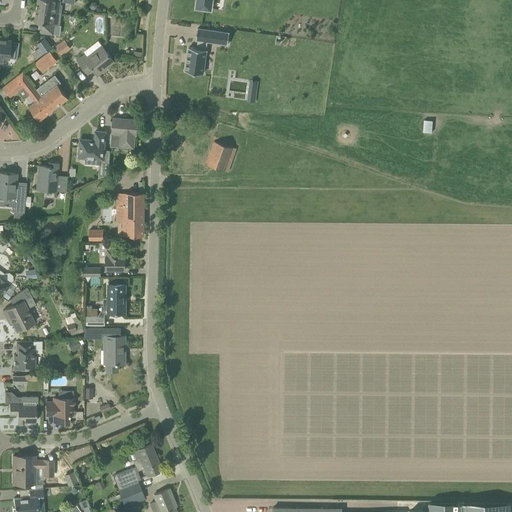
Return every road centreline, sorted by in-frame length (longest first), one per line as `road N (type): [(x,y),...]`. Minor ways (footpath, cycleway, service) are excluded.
road 1 (tertiary): [(162,406),(151,358),(157,85)]
road 2 (residential): [(157,85),(111,92),(41,145),(0,152)]
road 3 (residential): [(0,442),(76,440),(162,406)]
